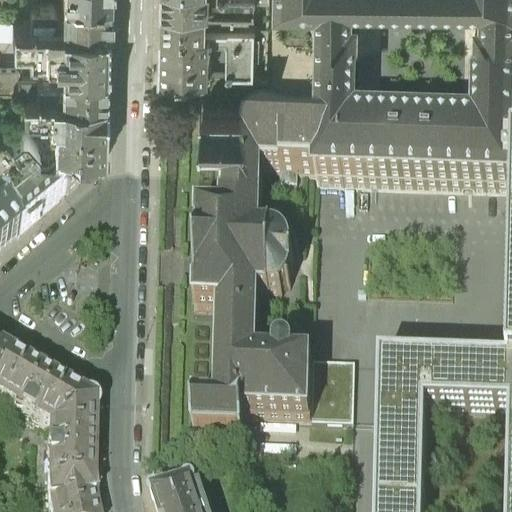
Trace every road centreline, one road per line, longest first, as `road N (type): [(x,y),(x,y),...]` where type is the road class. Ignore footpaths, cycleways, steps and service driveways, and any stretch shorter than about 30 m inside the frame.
road 1 (residential): [(128,218),(136,0)]
road 2 (residential): [(122,382),(128,218)]
road 3 (residential): [(128,218),(92,218),(0,290)]
road 4 (residential): [(0,325),(89,378),(122,382)]
road 5 (residential): [(125,511),(122,382)]
